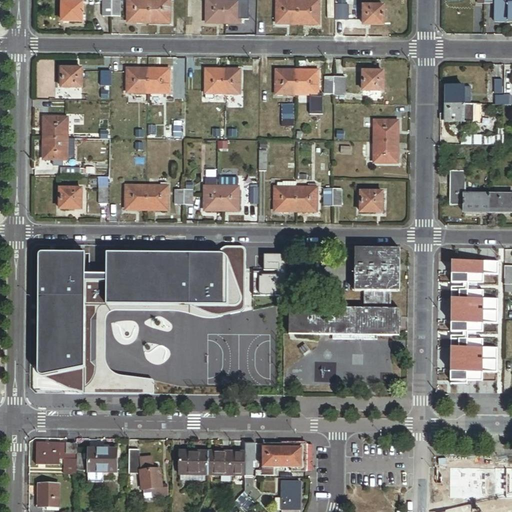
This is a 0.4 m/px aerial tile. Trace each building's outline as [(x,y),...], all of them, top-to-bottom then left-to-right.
[(112,1),(112,0),(103,0),(103,18),(112,18),(112,1)] [(149,24),(149,0),(136,0),(135,0),(128,0),(128,23),(149,24)] [(170,0),(149,0),(149,24),(170,24),(170,0)] [(248,21),(247,0),(227,0),(227,1),(220,1),(220,12),(223,12),(223,13),(227,13),(227,24),(240,24),(240,20),(248,21)] [(510,23),(510,5),(510,0),(496,0),(496,23),(510,23)] [(112,1),(112,18),(121,18),(121,1),(112,1)] [(207,24),(227,24),(227,13),(223,13),(223,12),(220,12),(220,1),(207,1),(207,24)] [(298,25),(298,2),(284,1),(277,1),(277,25),(298,25)] [(319,2),(298,2),(298,25),(319,25),(319,2)] [(82,23),(83,5),(63,4),(62,23),(82,23)] [(347,22),(348,5),(337,5),(336,21),(347,22)] [(384,26),(384,7),(364,7),(364,25),(384,26)] [(81,89),(81,70),(62,70),(62,89),(81,89)] [(148,94),(148,71),(128,71),(128,94),(148,94)] [(169,71),(148,71),(148,94),(169,94),(169,71)] [(219,82),(220,72),(207,71),(206,95),(226,95),(226,84),(223,84),(223,82),(219,82)] [(240,72),(220,72),(219,82),(223,82),(223,84),(226,84),(226,95),(240,95),(240,72)] [(297,96),(297,72),(277,72),(276,95),(297,96)] [(318,73),(297,72),(297,96),(311,96),(311,100),(318,100),(318,96),(318,73)] [(111,87),(111,73),(101,73),(100,87),(111,87)] [(383,92),(383,73),(364,73),(363,92),(383,92)] [(194,76),(186,76),(185,96),(194,96),(194,76)] [(260,95),(260,78),(251,78),(251,95),(260,95)] [(334,96),(335,78),(326,78),(325,96),(334,96)] [(335,78),(334,96),(334,97),(345,97),(346,78),(335,78)] [(446,87),(446,105),(464,106),(465,87),(446,87)] [(76,111),(76,102),(63,102),(62,102),(61,111),(76,111)] [(161,104),(148,104),(148,117),(160,118),(160,112),(161,112),(161,104)] [(464,106),(446,105),(446,114),(446,121),(446,123),(464,123),(464,122),(464,106)] [(471,106),(464,106),(464,122),(473,122),(473,106),(471,106)] [(481,106),(473,106),(473,122),(481,122),(481,106)] [(295,107),(282,107),(282,128),(295,128),(295,107)] [(44,139),(67,140),(68,119),(44,119),(44,139)] [(375,143),(398,144),(398,123),(375,123),(375,143)] [(504,146),(504,129),(496,129),(496,137),(486,137),(486,146),(504,146)] [(467,137),(461,137),(461,145),(486,146),(486,137),(467,137)] [(67,159),(67,140),(44,139),(44,160),(67,160),(67,159)] [(75,140),(67,140),(67,159),(72,159),(75,156),(75,140)] [(398,165),(398,144),(375,143),(375,164),(398,165)] [(464,161),(451,161),(451,173),(464,173),(464,161)] [(81,169),(60,169),(60,178),(81,178),(81,169)] [(465,196),(466,196),(466,173),(464,173),(451,173),(450,206),(465,206),(465,196)] [(121,186),(121,175),(113,175),(113,186),(121,186)] [(108,188),(108,178),(99,178),(99,188),(108,188)] [(205,212),(225,212),(225,201),(221,201),(221,200),(218,200),(218,189),(217,189),(217,181),(206,181),(205,189),(205,212)] [(160,188),(147,188),(147,211),(167,211),(168,188),(166,188),(167,184),(160,184),(160,188)] [(225,201),(225,212),(238,212),(238,184),(232,184),(232,189),(218,189),(218,200),(221,200),(221,201),(225,201)] [(296,190),(296,184),(283,184),(283,185),(278,184),(278,190),(275,190),(275,212),(296,213),(296,190)] [(309,190),(296,190),(296,213),(316,213),(317,186),(309,186),(309,190)] [(108,205),(108,188),(99,188),(99,205),(108,205)] [(147,211),(147,188),(126,188),(126,211),(147,211)] [(81,210),(81,190),(60,190),(60,210),(81,210)] [(333,207),(333,190),(324,190),(324,207),(333,207)] [(333,207),(333,208),(341,208),(341,190),(333,190),(333,207)] [(184,207),(184,191),(175,191),(175,207),(184,207)] [(186,191),(184,191),(184,207),(193,207),(193,191),(191,191),(186,191)] [(382,214),(382,194),(361,194),(361,214),(382,214)] [(465,214),(490,215),(490,196),(466,196),(465,196),(465,206),(465,214)] [(511,196),(490,196),(490,215),(511,214),(511,196)] [(403,251),(356,250),(355,293),(364,293),(393,293),(402,293),(403,251)] [(86,254),(43,255),(40,377),(44,376),(84,368),(86,307),(99,307),(110,307),(112,307),(231,313),(233,260),(111,257),(111,288),(86,288),(86,254)] [(499,263),(452,262),(452,284),(471,284),(471,286),(478,286),(478,275),(499,276),(499,263)] [(471,291),(452,291),(452,333),(477,333),(477,324),(498,324),(499,300),(478,300),(478,290),(471,289),(471,291)] [(392,311),(393,293),(364,293),(364,310),(392,311)] [(106,318),(109,311),(103,303),(99,307),(96,312),(96,367),(92,378),(84,385),(84,392),(154,393),(154,379),(116,374),(110,369),(106,363),(106,318)] [(401,311),(392,311),(364,310),(290,309),(290,336),(333,336),(379,337),(401,337),(401,311)] [(471,340),(452,340),(451,383),(477,383),(477,371),(498,371),(498,349),(477,348),(477,338),(471,338),(471,340)] [(245,444),(245,453),(245,461),(253,461),(255,461),(255,444),(245,444)] [(307,445),(264,444),(263,468),(275,468),(292,468),(292,473),(306,473),(307,445)] [(60,460),(60,445),(37,445),(37,466),(60,466),(60,460)] [(67,455),(68,445),(60,445),(60,460),(65,460),(77,460),(77,455),(67,455)] [(77,455),(77,445),(68,445),(67,455),(77,455)] [(89,450),(89,474),(103,474),(117,474),(117,450),(109,450),(103,450),(89,450)] [(141,450),(129,450),(129,474),(140,474),(141,450)] [(209,476),(209,452),(190,452),(190,454),(181,454),(181,476),(206,476),(209,476)] [(219,452),(209,452),(209,476),(232,476),(232,455),(219,455),(219,452)] [(245,453),(232,452),(232,455),(232,476),(245,476),(245,461),(245,453)] [(86,455),(78,455),(77,471),(85,471),(86,455)] [(65,460),(65,476),(77,476),(77,460),(65,460)] [(275,468),(263,468),(263,477),(275,477),(275,468)] [(153,490),(162,489),(160,470),(141,472),(143,491),(144,491),(153,490)] [(103,474),(89,474),(89,483),(103,483),(103,474)] [(253,483),(245,482),(245,492),(250,497),(256,503),(262,496),(253,488),(253,483)] [(39,508),(47,508),(59,508),(59,486),(39,486),(39,508)] [(280,486),(280,504),(279,511),(298,511),(298,486),(280,486)] [(163,498),(162,489),(153,490),(154,499),(163,498)] [(153,490),(144,491),(145,500),(154,499),(153,490)] [(245,492),(235,503),(240,508),(250,497),(245,492)]
